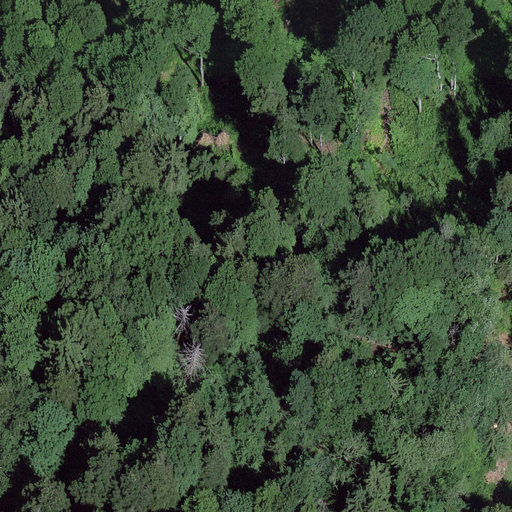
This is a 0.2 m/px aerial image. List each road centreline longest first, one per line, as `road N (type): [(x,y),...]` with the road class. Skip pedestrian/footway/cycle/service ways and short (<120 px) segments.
road 1 (track): [(354,511),(379,391),(354,355),(307,348),(230,371),(2,511)]
road 2 (track): [(440,0),(368,29),(291,32),(0,136)]
